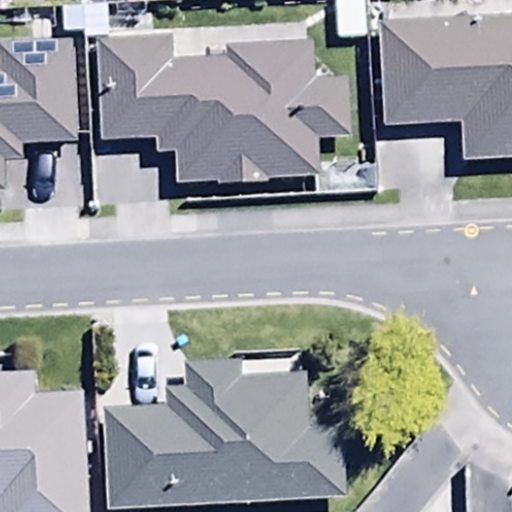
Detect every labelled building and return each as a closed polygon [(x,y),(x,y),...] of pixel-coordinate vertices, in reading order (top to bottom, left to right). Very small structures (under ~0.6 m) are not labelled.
[(511,21),(374,28),(378,137),(457,133),(459,169),(511,166),(511,21)] [(173,161),(173,191),(318,188),(318,146),(347,146),(346,85),(310,86),(309,51),(223,52),(223,64),(170,65),(169,46),(95,48),(96,150),(152,149),(152,161),(173,161)] [(0,197),(1,198),(0,164),(21,164),(21,148),(75,148),(74,49),(0,49),(0,197)] [(99,417),(104,511),(258,511),(344,507),(340,436),(307,438),(303,364),(181,370),(182,393),(164,394),(165,413),(99,417)] [(0,511),(87,511),(85,400),(46,401),(46,386),(33,386),(33,380),(8,381),(7,372),(0,371),(0,511)]
